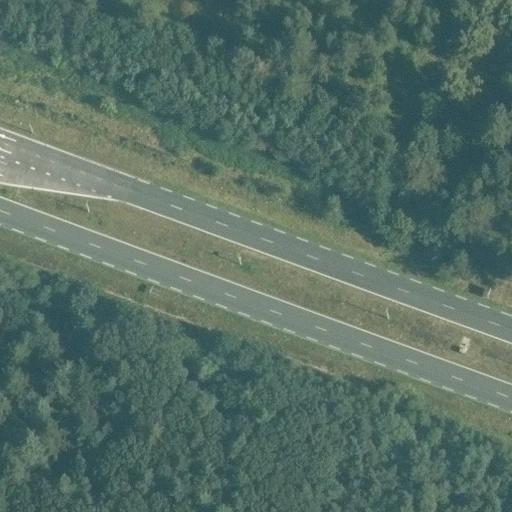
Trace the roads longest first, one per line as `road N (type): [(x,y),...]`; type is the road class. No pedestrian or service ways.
road 1 (primary): [(0,210),(511,401)]
road 2 (primary): [(511,328),(0,142)]
